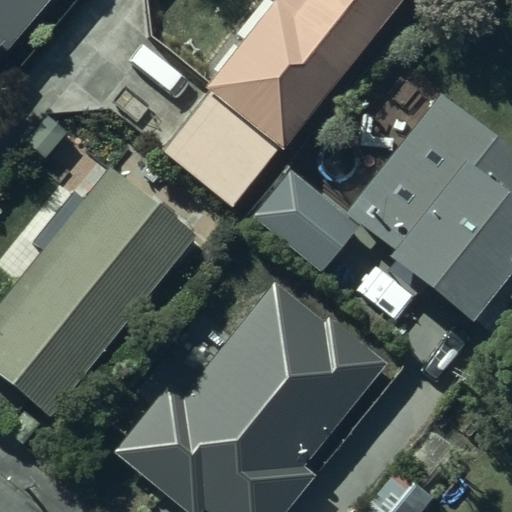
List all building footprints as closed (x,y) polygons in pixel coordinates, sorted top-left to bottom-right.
[(0,0),(0,51),(44,0),(0,0)] [(299,0),(156,166),(222,223),(414,0),(299,0)] [(511,302),(511,177),(440,116),(343,228),(391,269),(385,276),(470,350),(511,302)] [(0,317),(0,399),(41,435),(192,260),(110,190),(0,317)] [(106,455),(172,511),(276,511),(351,426),(225,318),(106,455)] [(396,469),(358,511),(424,511),(434,500),(396,469)]
